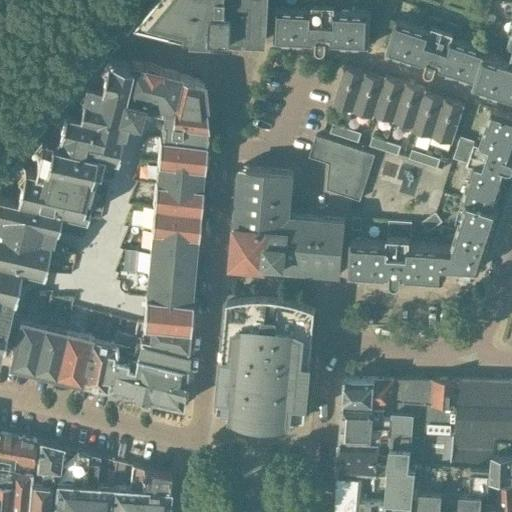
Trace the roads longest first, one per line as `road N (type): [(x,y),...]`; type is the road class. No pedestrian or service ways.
road 1 (residential): [(200,433),(229,147)]
road 2 (residential): [(479,341),(460,350),(357,342),(334,350),(323,443)]
road 3 (residential): [(0,395),(199,446)]
road 4 (residential): [(372,59),(511,105)]
road 5 (residential): [(323,443),(200,433)]
